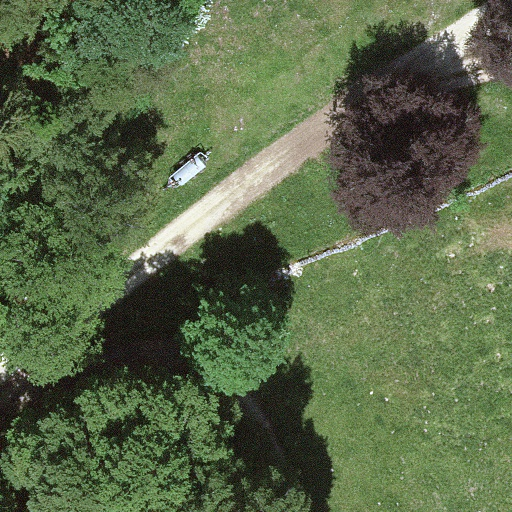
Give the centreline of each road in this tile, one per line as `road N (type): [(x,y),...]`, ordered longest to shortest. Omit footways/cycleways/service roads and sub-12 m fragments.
road 1 (residential): [(0,374),(511,12)]
road 2 (track): [(312,511),(171,248)]
